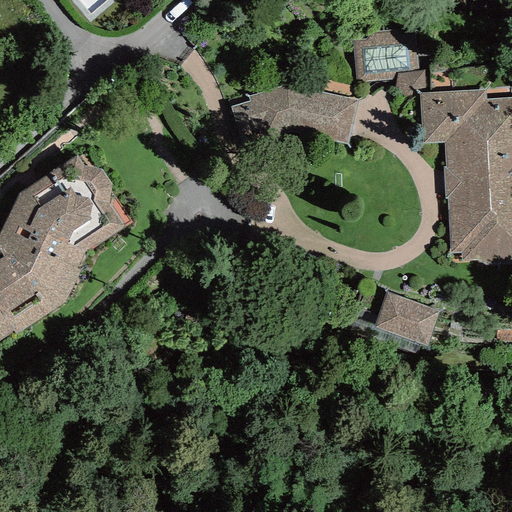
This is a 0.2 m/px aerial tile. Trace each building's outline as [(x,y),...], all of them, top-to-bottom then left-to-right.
[(418,71),(414,28),(374,33),(369,36),(365,40),(352,41),(356,80),(361,80),(363,82),(396,80),(397,74),(418,71)] [(427,94),(424,70),(418,71),(397,74),(396,80),(394,97),(419,95),(427,94)] [(348,144),(358,101),(286,85),(247,96),(249,101),(231,107),(243,149),(289,133),(348,144)] [(511,261),(511,98),(511,88),(427,94),(419,95),(423,143),(444,143),(446,167),(443,168),(445,199),(447,199),(450,254),(461,253),(461,260),(477,260),(485,265),(510,263),(511,261)] [(0,340),(13,332),(15,335),(64,303),(80,271),(76,269),(85,252),(131,224),(110,192),(111,185),(101,169),(84,166),(76,155),(18,193),(0,231),(0,340)] [(427,345),(439,312),(387,292),(375,327),(420,343),(427,345)] [(348,331),(416,354),(420,343),(375,327),(353,319),(348,331)]
